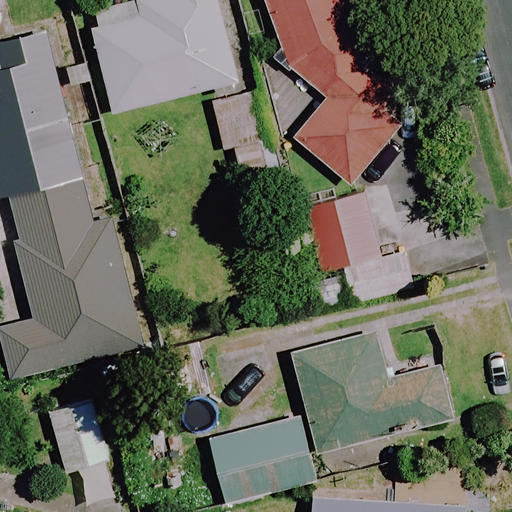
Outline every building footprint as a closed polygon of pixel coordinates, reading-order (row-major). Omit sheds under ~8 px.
[(139,0),(125,3),(128,12),(93,20),(115,111),(237,82),(216,0),(139,0)] [(238,0),(240,5),(256,0),(258,0),(275,53),(327,100),(296,133),(354,186),(394,143),(345,0),(238,0)] [(0,190),(3,205),(85,184),(50,30),(0,40),(0,190)] [(211,104),(231,169),(236,167),(244,193),(280,181),(252,91),(211,104)] [(85,184),(3,205),(30,323),(0,329),(0,334),(10,378),(139,349),(109,219),(93,222),(85,184)] [(388,189),(303,210),(319,274),(404,252),(388,189)] [(386,380),(374,334),(294,354),(309,412),(209,438),(226,504),(327,478),(321,454),(455,419),(441,366),(386,380)] [(109,464),(96,400),(52,409),(65,473),(109,464)] [(473,511),(474,505),(314,495),(312,511),(473,511)]
